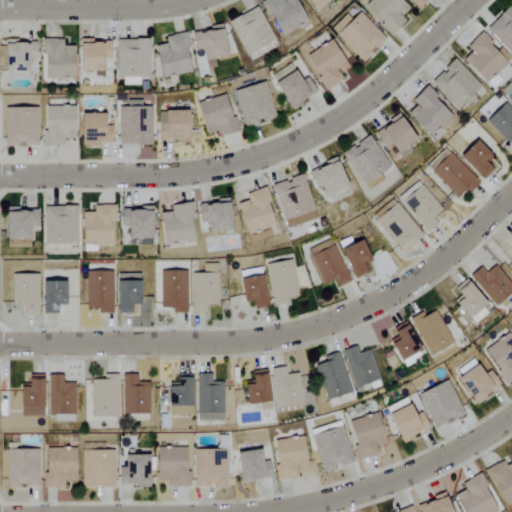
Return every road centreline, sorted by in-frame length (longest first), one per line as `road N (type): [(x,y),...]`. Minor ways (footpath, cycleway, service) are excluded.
road 1 (residential): [(0,342),(279,338),(393,297),(511,195)]
road 2 (residential): [(0,175),(192,174),(253,160),(320,135),(472,0)]
road 3 (residential): [(257,511),(420,471),(511,417)]
road 4 (residential): [(0,5),(133,9),(193,0)]
